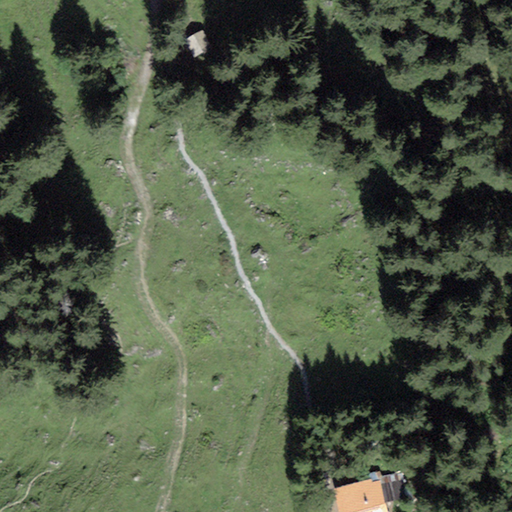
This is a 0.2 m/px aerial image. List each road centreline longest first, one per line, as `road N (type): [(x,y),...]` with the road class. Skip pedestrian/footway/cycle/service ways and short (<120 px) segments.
road 1 (track): [(155,511),(178,387),(163,338),(138,301),(134,236)]
road 2 (track): [(134,236),(134,116),(155,0)]
